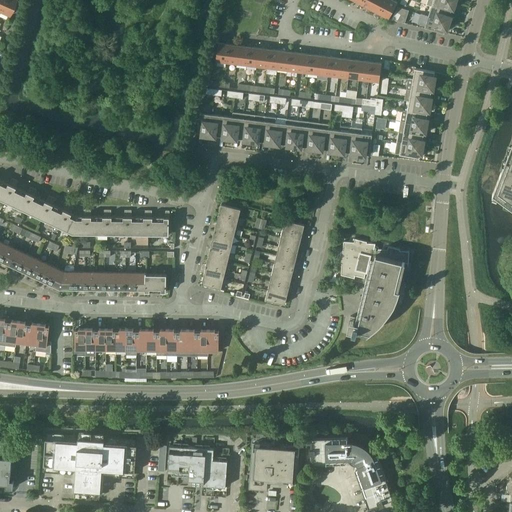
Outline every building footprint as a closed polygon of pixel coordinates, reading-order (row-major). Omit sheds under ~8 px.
[(4,0),(0,10),(0,11),(9,16),(15,0),(4,0)] [(370,8),(374,0),(362,0),(361,3),(370,8)] [(374,0),(370,8),(379,13),(385,0),(374,0)] [(394,0),(385,0),(379,13),(389,18),(397,1),(394,0)] [(433,0),(432,6),(451,12),(452,8),(453,8),(455,2),(449,0),(433,0)] [(428,16),(449,22),(451,16),(450,15),(451,12),(432,6),(428,16)] [(396,11),(391,20),(397,21),(401,14),(396,11)] [(425,26),(426,27),(444,32),(445,28),(447,29),(449,22),(428,16),(425,26)] [(227,62),(229,43),(218,42),(216,60),(227,62)] [(237,63),(239,45),(229,43),(227,62),(237,63)] [(239,45),(237,63),(247,64),(249,46),(239,45)] [(257,66),(259,47),(249,46),(247,64),(257,66)] [(259,47),(257,66),(267,67),(270,48),(259,47)] [(277,74),(277,68),(280,50),(270,48),(267,67),(266,73),(277,74)] [(280,50),(277,68),(287,69),(290,51),(280,50)] [(298,71),(300,52),(290,51),(287,69),(298,71)] [(300,52),(298,71),(308,72),(310,54),(300,52)] [(318,73),(320,55),(310,54),(308,72),(318,73)] [(320,55),(318,73),(328,75),(330,56),(320,55)] [(338,76),(341,57),(330,56),(328,75),(338,76)] [(341,57),(338,76),(348,77),(351,59),(341,57)] [(359,78),(361,60),(351,59),(348,77),(359,78)] [(361,60),(359,78),(369,80),(371,61),(361,60)] [(371,61),(369,80),(379,81),(382,63),(371,61)] [(435,71),(415,68),(413,79),(434,83),(435,76),(434,75),(435,71)] [(433,89),(434,83),(413,79),(408,78),(406,89),(431,93),(431,89),(433,89)] [(404,99),(407,100),(430,104),(432,97),(430,97),(431,93),(406,89),(404,99)] [(405,111),(427,114),(428,110),(429,111),(430,104),(407,100),(405,111)] [(402,110),(401,121),(427,125),(428,118),(426,118),(427,114),(405,111),(402,110)] [(211,114),(200,112),(198,132),(202,133),(202,134),(208,135),(211,114)] [(244,113),(233,112),(233,116),(230,138),(237,139),(237,137),(241,138),(244,113)] [(251,141),(254,119),(255,114),(244,113),(241,138),(245,138),(244,140),(251,141)] [(222,115),(211,114),(208,135),(215,136),(216,134),(219,135),(222,115)] [(258,140),(262,140),(265,116),(255,114),(254,119),(251,141),(258,141),(258,140)] [(230,138),(233,116),(222,115),(219,135),(223,135),(223,137),(230,138)] [(276,117),(265,116),(262,140),(266,141),(266,142),(273,143),(275,122),(276,117)] [(294,146),(297,120),(287,118),(286,123),(284,143),(287,143),(287,145),(294,146)] [(305,146),(308,121),(297,120),(294,146),(301,147),(301,145),(305,146)] [(316,149),(319,122),(308,121),(305,146),(309,146),(309,148),(316,149)] [(427,125),(401,121),(399,131),(423,136),(424,132),(425,132),(427,125)] [(284,143),(286,123),(275,122),(273,143),(280,144),(280,143),(284,143)] [(326,148),(329,129),(330,124),(319,122),(316,149),(322,149),(323,148),(326,148)] [(358,154),(361,133),(362,128),(351,126),(350,131),(348,151),(352,152),(352,153),(358,154)] [(337,151),(340,130),(329,129),(326,148),(330,149),(330,150),(337,151)] [(348,151),(350,131),(340,130),(337,151),(344,152),(344,151),(348,151)] [(423,136),(399,131),(397,142),(423,146),(424,140),(423,139),(423,136)] [(361,133),(358,154),(365,155),(365,153),(370,154),(372,134),(361,133)] [(395,153),(419,157),(420,153),(422,153),(423,146),(397,142),(395,153)] [(511,143),(492,195),(493,196),(494,195),(511,207),(511,143)] [(4,180),(0,189),(0,197),(5,200),(16,179),(12,177),(10,183),(4,180)] [(16,179),(5,200),(15,205),(23,189),(16,186),(19,180),(16,179)] [(23,189),(15,205),(24,209),(34,187),(31,186),(28,192),(23,189)] [(34,187),(24,209),(34,214),(41,198),(34,195),(37,189),(34,187)] [(41,198),(34,214),(43,218),(53,196),(49,195),(47,200),(41,198)] [(53,196),(43,218),(52,223),(60,207),(53,203),(55,198),(53,196)] [(60,207),(52,223),(61,227),(71,205),(68,203),(65,209),(60,207)] [(219,213),(239,217),(241,208),(221,204),(219,213)] [(73,233),(77,215),(71,212),(74,206),(71,205),(61,227),(73,233)] [(87,233),(87,209),(84,209),(84,215),(77,215),(73,233),(87,233)] [(87,209),(87,233),(97,233),(97,215),(91,215),(91,209),(87,209)] [(107,233),(107,209),(105,209),(104,215),(97,215),(97,233),(107,233)] [(107,209),(107,233),(117,233),(118,216),(111,215),(111,209),(107,209)] [(128,233),(128,209),(125,209),(125,216),(118,216),(117,233),(128,233)] [(128,209),(128,233),(138,233),(138,216),(132,216),(132,209),(128,209)] [(138,216),(138,233),(148,234),(149,210),(145,210),(145,216),(138,216)] [(158,234),(159,216),(152,216),(152,210),(149,210),(148,234),(158,234)] [(159,216),(158,234),(169,234),(170,210),(166,210),(166,216),(159,216)] [(217,221),(236,226),(239,217),(219,213),(217,221)] [(283,228),(302,233),(305,224),(285,219),(283,228)] [(215,230),(234,235),(236,226),(217,221),(215,230)] [(281,237),(300,242),(302,233),(283,228),(281,237)] [(213,239),(232,244),(234,235),(215,230),(213,239)] [(279,246),(298,251),(300,242),(281,237),(279,246)] [(408,265),(410,250),(400,250),(400,249),(388,246),(388,249),(378,248),(378,250),(374,249),(375,243),(367,242),(367,241),(355,238),(354,241),(344,241),(343,250),(341,250),(338,262),(342,263),(341,274),(354,278),(355,275),(364,277),(366,271),(371,272),(360,318),(351,315),(347,329),(357,332),(358,328),(370,332),(377,327),(381,323),(386,317),(391,310),(394,304),(395,304),(405,262),(408,263),(408,265)] [(211,248),(230,252),(232,244),(213,239),(211,248)] [(0,240),(0,261),(1,261),(9,244),(0,240)] [(9,244),(1,261),(10,266),(18,249),(9,244)] [(298,251),(279,246),(277,254),(296,259),(298,251)] [(208,256),(228,261),(230,252),(211,248),(208,256)] [(18,249),(10,266),(19,270),(27,253),(18,249)] [(27,253),(19,270),(28,274),(37,257),(27,253)] [(274,263),(275,263),(294,268),(296,259),(277,254),(274,263)] [(206,265),(226,270),(228,261),(208,256),(206,265)] [(37,257),(28,274),(38,279),(46,262),(37,257)] [(46,262),(38,279),(47,283),(55,266),(46,262)] [(275,263),(274,263),(272,272),(292,277),(294,268),(275,263)] [(204,274),(223,279),(226,270),(206,265),(204,274)] [(55,266),(47,283),(60,289),(64,271),(55,266)] [(64,271),(60,289),(74,290),(75,271),(64,271)] [(85,290),(85,271),(75,271),(74,290),(85,290)] [(85,271),(85,290),(95,290),(95,271),(85,271)] [(105,290),(105,271),(95,271),(95,290),(105,290)] [(105,271),(105,290),(115,290),(115,271),(105,271)] [(125,290),(126,271),(115,271),(115,290),(125,290)] [(126,271),(125,290),(136,290),(136,271),(126,271)] [(146,291),(147,273),(147,272),(136,271),(136,290),(145,291),(146,291)] [(270,281),(289,285),(292,277),(272,272),(270,281)] [(147,273),(146,291),(167,291),(167,274),(147,273)] [(223,279),(204,274),(202,283),(211,285),(211,287),(221,289),(223,279)] [(289,285),(270,281),(268,289),(287,294),(289,285)] [(287,294),(268,289),(265,300),(275,303),(276,301),(285,303),(287,294)] [(0,344),(6,345),(9,319),(0,318),(0,344)] [(6,345),(16,346),(17,342),(19,321),(9,319),(6,345)] [(27,343),(29,322),(19,321),(17,342),(27,343)] [(29,322),(27,343),(37,344),(40,323),(29,322)] [(51,341),(48,341),(50,325),(46,325),(46,324),(40,323),(37,344),(36,350),(51,352),(51,341)] [(86,355),(86,349),(86,328),(79,328),(79,329),(75,329),(75,349),(73,349),(73,355),(86,355)] [(86,328),(86,349),(96,349),(96,328),(86,328)] [(96,328),(96,349),(106,349),(107,328),(96,328)] [(107,328),(106,349),(117,349),(117,328),(107,328)] [(117,328),(117,349),(127,349),(127,328),(117,328)] [(127,328),(127,349),(127,354),(137,354),(137,350),(137,329),(127,328)] [(137,329),(137,350),(147,350),(147,329),(137,329)] [(147,329),(147,350),(157,350),(158,329),(147,329)] [(158,329),(157,350),(157,355),(168,355),(168,329),(158,329)] [(168,329),(168,355),(178,355),(178,329),(168,329)] [(178,329),(178,355),(188,355),(188,329),(178,329)] [(188,329),(188,355),(198,355),(198,329),(188,329)] [(198,329),(198,355),(208,355),(209,351),(208,351),(209,330),(198,329)] [(219,351),(219,331),(215,331),(215,330),(209,330),(208,351),(209,351),(219,351)] [(379,506),(384,504),(384,502),(393,498),(378,457),(375,458),(374,457),(374,455),(373,454),(372,453),(371,451),(370,450),(369,449),(368,448),(367,447),(366,446),(365,445),(364,444),(362,444),(361,443),(360,442),(358,442),(357,441),(356,441),(354,440),(353,440),(351,440),(350,440),(348,440),(348,436),(311,437),(311,448),(309,448),(309,453),(311,453),(312,464),(345,462),(349,458),(357,464),(355,469),(368,507),(379,504),(379,506)] [(46,438),(44,465),(76,467),(75,489),(101,490),(103,469),(135,471),(137,445),(105,442),(105,439),(78,437),(78,440),(46,438)] [(251,482),(255,486),(263,486),(266,483),(267,475),(269,475),(269,479),(269,480),(269,483),(278,484),(278,480),(279,476),(281,476),(281,477),(284,481),(292,481),(296,478),(298,448),(295,445),(287,444),(283,447),(269,446),(266,442),(258,442),(254,445),(251,482)] [(170,445),(168,471),(189,473),(189,486),(203,487),(203,485),(226,486),(228,460),(213,459),(214,448),(170,445)] [(0,482),(6,483),(6,487),(13,487),(14,480),(10,479),(12,457),(5,457),(0,456),(0,482)]
